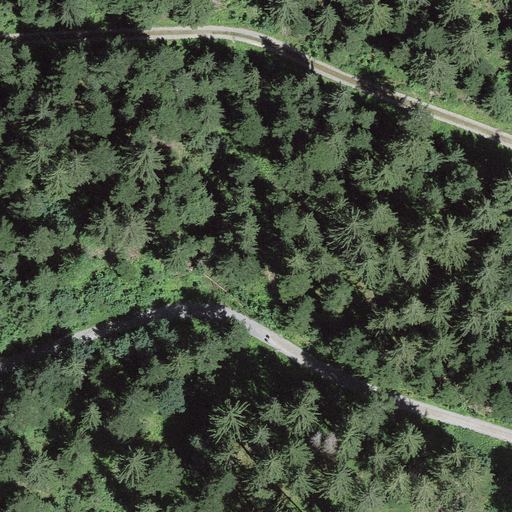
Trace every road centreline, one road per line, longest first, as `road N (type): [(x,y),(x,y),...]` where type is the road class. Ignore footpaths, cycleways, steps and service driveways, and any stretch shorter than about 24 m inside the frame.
road 1 (track): [(511,436),(367,389),(215,310),(147,318),(0,368)]
road 2 (track): [(0,41),(244,34),(511,142)]
